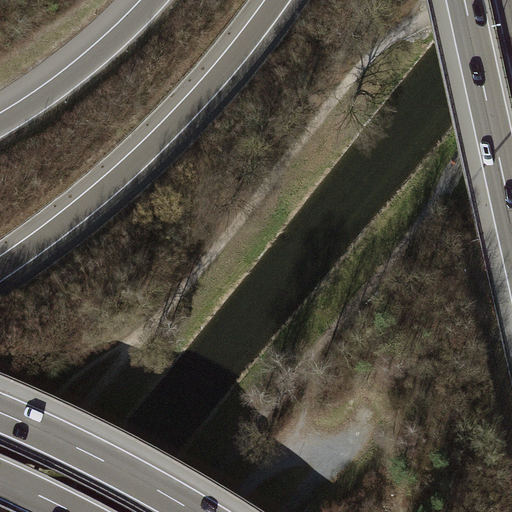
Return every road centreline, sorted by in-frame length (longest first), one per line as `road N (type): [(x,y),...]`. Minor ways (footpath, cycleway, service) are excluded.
road 1 (track): [(450,0),(360,67),(150,326)]
road 2 (motorway): [(0,268),(167,131),(278,0)]
road 3 (motorway): [(465,0),(511,213)]
road 4 (motorway): [(194,511),(0,412)]
road 5 (track): [(150,326),(54,391),(0,458)]
road 6 (motorway): [(155,0),(89,64),(0,125)]
